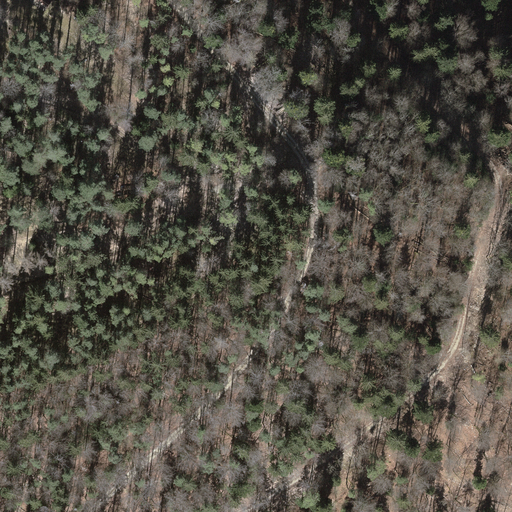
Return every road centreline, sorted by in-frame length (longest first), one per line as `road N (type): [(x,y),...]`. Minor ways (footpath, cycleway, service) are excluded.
road 1 (track): [(241,511),(387,415),(436,369),(460,340),(479,251),(507,192),(495,166),(348,0)]
road 2 (track): [(90,511),(255,359),(311,255),(320,205),(308,157),(175,0)]
road 3 (track): [(0,298),(175,224),(235,175),(250,135),(253,90)]
road 4 (track): [(316,189),(189,181),(119,127),(54,99),(0,92)]
